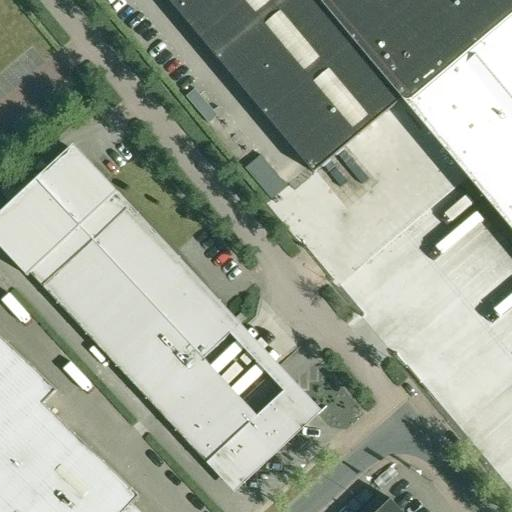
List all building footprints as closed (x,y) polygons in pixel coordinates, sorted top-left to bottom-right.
[(511,0),(168,0),(314,174),(400,101),(402,100),(511,230),(511,0)] [(16,206),(0,220),(0,241),(30,274),(207,464),(211,461),(212,461),(218,456),(229,468),(241,480),(233,487),(234,488),(302,425),(303,424),(306,421),(298,412),(299,411),(291,403),(290,404),(282,394),(277,399),(251,423),(200,369),(207,362),(204,359),(238,327),(223,311),(171,255),(115,195),(105,184),(88,166),(75,151),(54,171),(16,206)] [(0,449),(44,404),(57,391),(0,336),(0,449)] [(139,496),(44,404),(0,449),(0,458),(56,511),(140,511),(132,504),(139,496)] [(56,511),(0,458),(0,511),(56,511)] [(398,511),(391,504),(393,502),(391,500),(377,511),(398,511)]
